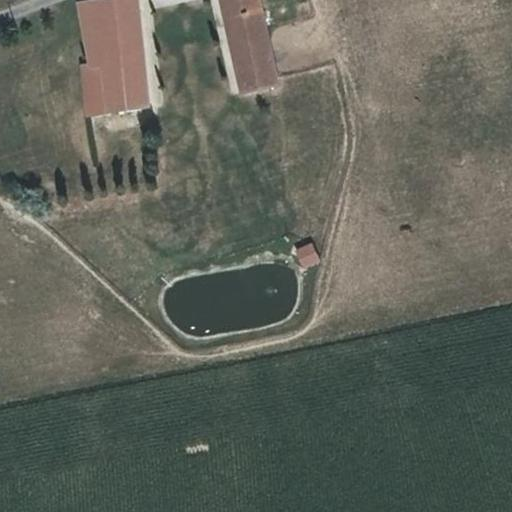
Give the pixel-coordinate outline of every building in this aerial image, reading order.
[(246,18),(241,0),(205,0),(231,105),(265,98),(252,44),(306,29),(298,3),(246,18)] [(88,67),(96,106),(97,112),(138,109),(121,2),(68,14),(76,69),(88,67)] [(43,22),(5,31),(11,59),(49,51),(43,22)] [(72,110),(96,106),(88,67),(76,69),(66,71),(72,110)] [(143,185),(237,176),(231,134),(133,145),(136,185),(143,185)] [(299,267),(317,260),(310,240),(292,248),(299,267)]
